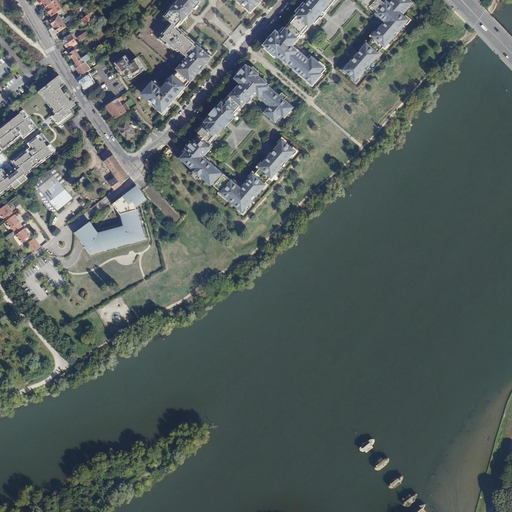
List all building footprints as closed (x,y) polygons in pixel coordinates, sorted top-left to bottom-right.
[(54,0),(46,7),(45,7),(52,16),(63,9),(55,0),(54,0)] [(140,91),(163,112),(172,101),(175,97),(204,62),(211,54),(185,33),(175,25),(188,11),(197,0),(238,0),(251,11),(259,2),(260,0),(175,0),(162,15),(170,21),(161,31),(162,32),(160,35),(175,47),(177,45),(186,54),(160,85),(151,78),(140,91)] [(305,0),(280,31),(276,27),(263,41),(312,83),(327,67),(295,42),(329,0),(305,0)] [(363,0),(364,0),(363,0),(366,0),(377,8),(375,11),(384,19),(370,34),(373,36),(369,41),(367,40),(342,67),(356,80),(381,51),(379,50),(384,44),(386,46),(410,17),(406,14),(415,1),(414,0),(389,0),(390,0),(389,0),(363,0)] [(94,11),(83,19),(87,24),(97,16),(94,11)] [(50,20),(54,26),(63,20),(59,14),(50,20)] [(69,29),(63,20),(54,26),(49,30),(55,39),(69,29)] [(72,31),(62,38),(69,48),(79,41),(72,31)] [(78,38),(81,42),(90,35),(88,32),(78,38)] [(71,52),(76,62),(83,57),(77,48),(71,52)] [(92,56),(89,52),(83,57),(76,62),(70,67),(73,71),(77,68),(87,61),(92,56)] [(125,55),(114,63),(116,66),(115,67),(121,76),(123,75),(124,77),(126,76),(129,80),(141,72),(140,71),(143,68),(136,58),(129,62),(125,55)] [(77,68),(81,75),(88,71),(92,68),(87,61),(77,68)] [(224,127),(237,111),(235,109),(239,103),(242,104),(253,91),(269,104),(264,110),(275,120),(281,113),(284,116),(293,105),(267,82),(268,80),(259,72),(260,71),(249,62),(248,63),(246,61),(234,75),(239,80),(228,93),(230,94),(225,100),(222,98),(204,119),(205,120),(197,129),(200,132),(193,140),(190,138),(186,143),(188,145),(178,156),(192,169),(191,171),(200,178),(202,175),(212,183),(221,191),(220,192),(243,212),(269,183),(267,182),(270,178),(272,180),(298,149),(282,137),(258,165),(260,167),(255,173),(253,171),(240,186),(230,177),(229,178),(222,172),(223,171),(203,154),(212,144),(211,143),(214,139),(218,134),(224,127)] [(96,83),(88,71),(81,75),(77,78),(86,91),(96,83)] [(67,85),(61,77),(39,94),(58,114),(52,118),(61,129),(76,116),(73,111),(78,106),(63,89),(67,85)] [(124,104),(119,98),(105,107),(110,113),(124,104)] [(128,110),(124,104),(110,113),(115,120),(128,110)] [(0,147),(6,153),(24,138),(26,141),(38,130),(24,114),(0,131),(0,147)] [(126,122),(118,128),(127,141),(135,135),(126,122)] [(0,198),(60,152),(43,133),(29,144),(32,148),(12,162),(19,171),(8,179),(3,172),(0,174),(0,198)] [(123,170),(108,148),(100,153),(113,172),(115,175),(123,170)] [(36,182),(59,210),(72,199),(61,185),(64,183),(52,169),(36,182)] [(111,182),(115,188),(122,183),(128,177),(123,170),(115,175),(113,172),(112,173),(116,179),(111,182)] [(52,215),(59,210),(36,182),(29,188),(52,215)] [(92,220),(76,232),(92,252),(149,237),(141,207),(138,208),(138,205),(150,196),(147,192),(139,183),(114,202),(122,212),(125,224),(100,231),(92,220)] [(15,208),(20,203),(17,199),(12,203),(15,208)] [(0,212),(4,218),(5,217),(7,219),(14,214),(12,211),(13,211),(8,204),(0,209),(0,212)] [(15,213),(14,214),(7,219),(6,220),(15,231),(22,225),(20,222),(21,221),(15,213)] [(25,228),(22,225),(15,231),(17,233),(17,234),(23,242),(31,235),(25,227),(25,228)] [(28,243),(35,251),(41,247),(34,238),(28,243)]
